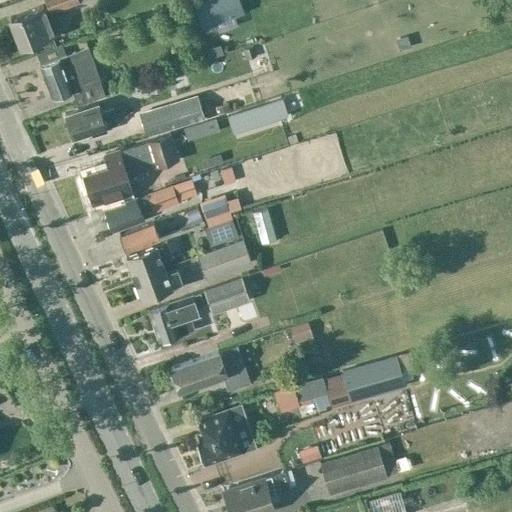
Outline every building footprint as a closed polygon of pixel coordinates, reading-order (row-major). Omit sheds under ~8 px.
[(43,6),(10,18),(20,46),(53,33),(51,28),(61,24),(56,11),(84,0),(44,0),(47,7),(44,8),(43,6)] [(234,0),(198,0),(193,2),(197,13),(235,0),(234,0)] [(9,51),(12,63),(38,57),(35,44),(9,51)] [(77,105),(105,95),(88,47),(40,65),(52,98),(72,90),(77,105)] [(205,107),(217,102),(212,89),(200,94),(205,107)] [(281,99),(228,116),(233,131),(286,114),(281,99)] [(198,100),(141,117),(147,136),(204,119),(198,100)] [(98,103),(65,114),(72,137),(90,132),(91,135),(106,130),(105,127),(119,123),(117,119),(114,108),(101,112),(98,103)] [(155,167),(178,159),(170,135),(105,155),(109,166),(84,174),(93,202),(131,191),(124,170),(153,161),(155,167)] [(135,197),(103,208),(112,231),(144,219),(142,215),(178,202),(172,185),(136,198),(135,197)] [(224,195),(200,204),(206,221),(230,213),(224,195)] [(263,200),(254,202),(262,234),(271,232),(263,200)] [(232,219),(205,228),(210,245),(237,236),(232,219)] [(153,222),(130,230),(119,234),(125,250),(159,238),(153,222)] [(206,278),(251,262),(243,239),(197,256),(206,278)] [(125,256),(134,278),(164,267),(161,260),(172,256),(167,241),(156,245),(155,245),(125,256)] [(164,267),(134,278),(142,299),(172,288),(171,288),(183,284),(177,269),(166,273),(164,267)] [(204,290),(212,313),(250,300),(242,277),(204,290)] [(159,341),(190,331),(195,329),(191,318),(196,307),(204,305),(200,291),(148,309),(159,341)] [(169,355),(208,348),(205,333),(166,340),(169,355)] [(250,381),(237,344),(218,352),(218,351),(171,368),(179,390),(222,375),(227,389),(250,381)] [(343,374),(323,379),(330,404),(404,383),(400,368),(412,365),(409,352),(342,371),(343,374)] [(322,376),(294,385),(298,400),(327,392),(322,376)] [(284,388),(277,390),(284,410),(299,404),(292,385),(284,388)] [(204,463),(242,450),(227,408),(197,418),(201,431),(198,432),(201,440),(197,442),(204,463)] [(388,442),(377,445),(320,462),(329,493),(387,476),(386,475),(397,471),(388,442)] [(296,473),(318,466),(314,452),(292,458),(296,473)] [(223,489),(229,509),(226,511),(264,511),(274,509),(266,486),(274,484),(277,492),(290,487),(284,470),(263,477),(223,489)] [(405,511),(398,486),(366,496),(370,511),(405,511)]
